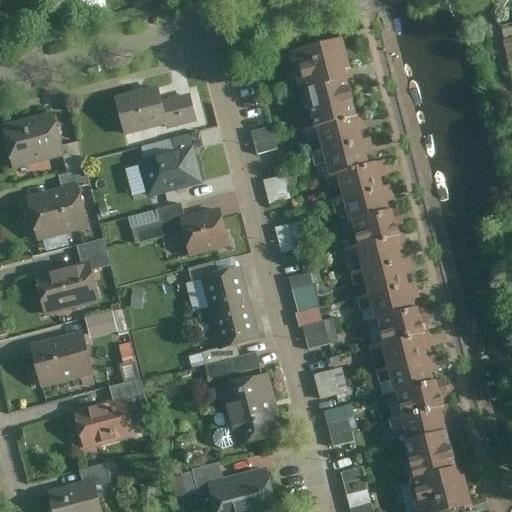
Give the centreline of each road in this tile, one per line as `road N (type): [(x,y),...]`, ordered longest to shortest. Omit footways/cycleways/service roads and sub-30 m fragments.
road 1 (residential): [(209,27),(333,511)]
road 2 (residential): [(209,27),(0,77)]
